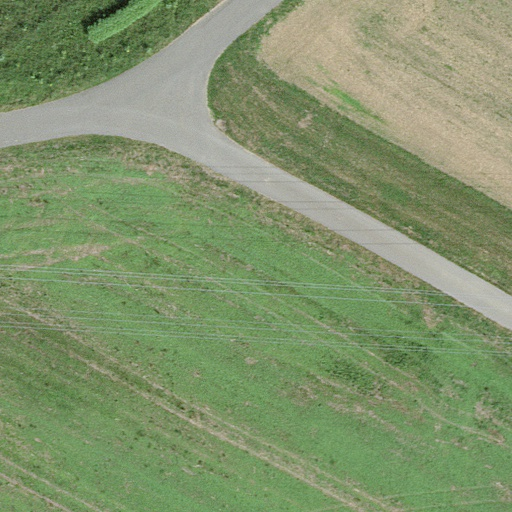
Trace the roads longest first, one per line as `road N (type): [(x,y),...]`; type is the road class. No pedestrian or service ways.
road 1 (track): [(137,93),(511,312)]
road 2 (residential): [(254,0),(137,93),(0,125)]
